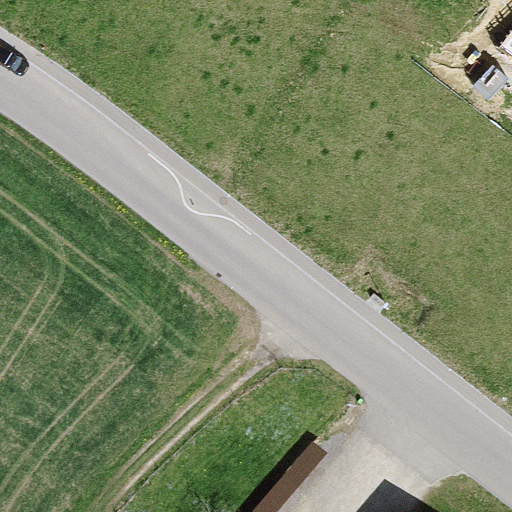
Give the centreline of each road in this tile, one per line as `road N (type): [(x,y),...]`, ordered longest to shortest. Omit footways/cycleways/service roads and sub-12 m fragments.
road 1 (unclassified): [(511,460),(0,66)]
road 2 (track): [(320,309),(105,511)]
